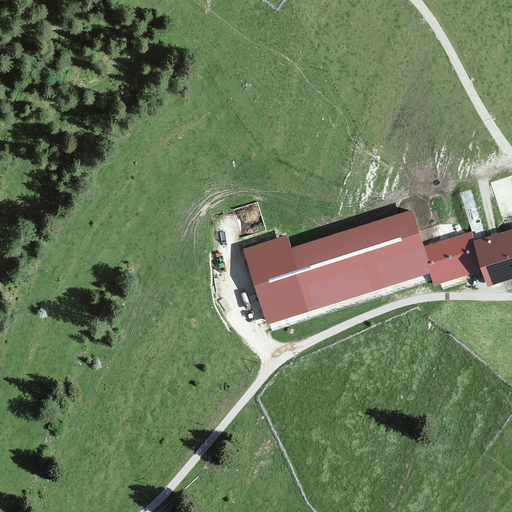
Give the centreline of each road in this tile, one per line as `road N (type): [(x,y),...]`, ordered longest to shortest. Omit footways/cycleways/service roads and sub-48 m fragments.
road 1 (unclassified): [(511,294),(412,297),(294,349),(144,511)]
road 2 (unclassified): [(511,159),(416,0)]
